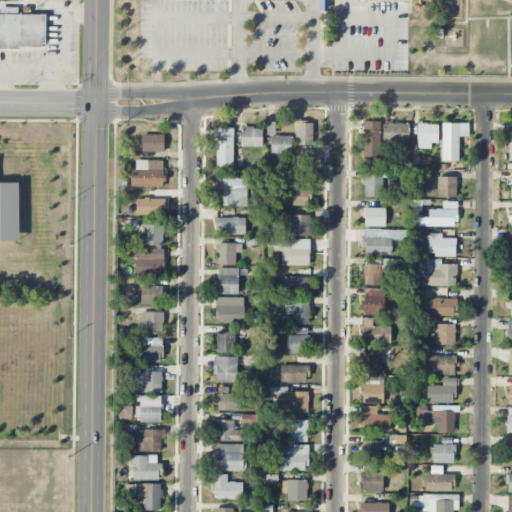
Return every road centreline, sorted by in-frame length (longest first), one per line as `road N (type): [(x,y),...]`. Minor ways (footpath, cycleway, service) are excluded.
road 1 (secondary): [(96,0),(90,511)]
road 2 (residential): [(488,94),(481,511)]
road 3 (residential): [(341,94),(336,511)]
road 4 (residential): [(95,103),(511,94)]
road 5 (residential): [(193,102),(188,511)]
